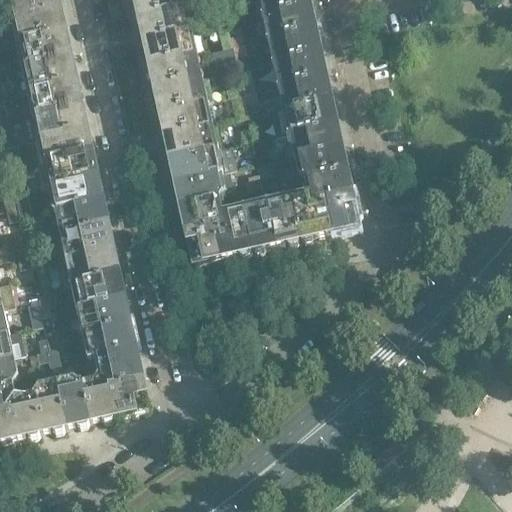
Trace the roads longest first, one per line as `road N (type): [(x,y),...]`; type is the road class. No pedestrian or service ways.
road 1 (residential): [(191,427),(388,251),(391,232),(343,12)]
road 2 (residential): [(85,0),(171,398),(191,427)]
road 3 (secondary): [(312,432),(402,376),(459,296)]
road 4 (secondary): [(459,296),(390,342),(312,432)]
road 5 (residential): [(67,511),(191,427)]
road 6 (secondary): [(312,432),(213,511)]
